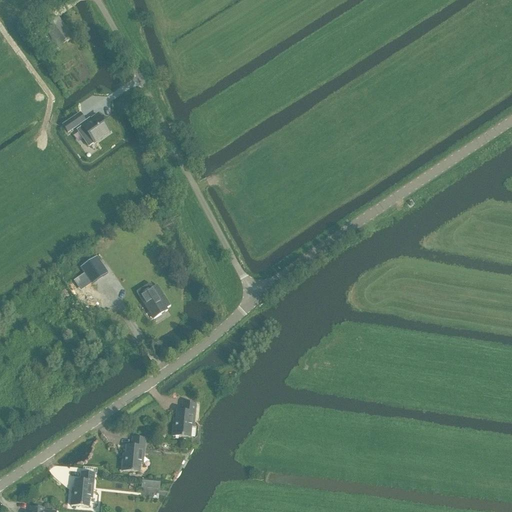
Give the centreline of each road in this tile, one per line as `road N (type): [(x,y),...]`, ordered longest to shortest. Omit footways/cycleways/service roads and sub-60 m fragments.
road 1 (unclassified): [(256,298),(97,0)]
road 2 (tertiary): [(0,485),(192,354),(256,298)]
road 3 (tertiary): [(256,298),(511,119)]
